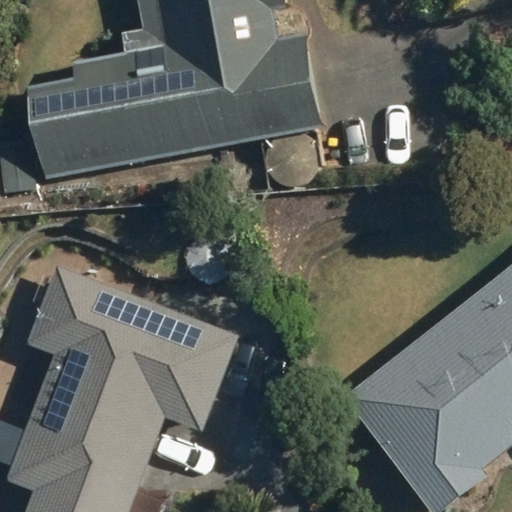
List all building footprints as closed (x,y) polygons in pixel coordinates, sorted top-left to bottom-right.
[(132,0),(138,28),(117,32),(122,54),(71,64),(73,75),(25,84),(42,178),(315,126),(297,32),(271,37),(266,11),(279,8),(277,0),(132,0)] [(30,139),(0,143),(0,168),(3,194),(36,190),(30,139)] [(313,239),(285,205),(251,234),(279,268),(313,239)] [(511,259),(337,401),(427,511),(477,472),(473,467),(511,435),(511,259)] [(2,481),(30,492),(21,511),(119,511),(158,416),(190,429),(228,335),(59,267),(29,342),(54,352),(2,481)]
